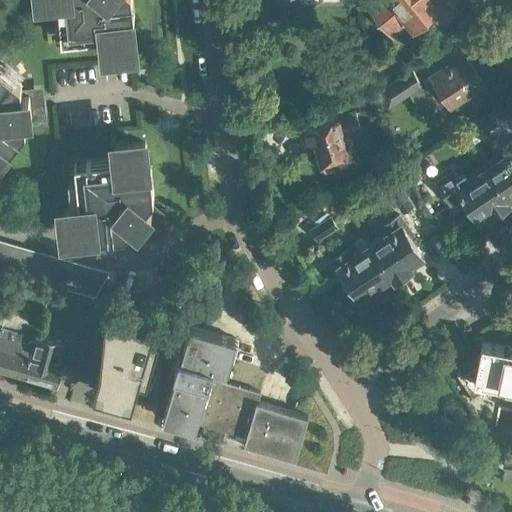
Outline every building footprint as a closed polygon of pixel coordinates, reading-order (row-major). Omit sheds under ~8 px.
[(57,0),(62,36),(62,38),(103,34),(105,45),(135,42),(132,16),(135,16),(133,0),(57,0)] [(369,0),(367,2),(379,18),(394,36),(412,22),(414,24),(440,4),(438,1),(440,0),(369,0)] [(261,1),(261,26),(282,26),(282,1),(261,1)] [(449,103),(485,80),(484,77),(485,75),(480,67),(477,67),(470,54),(452,65),(450,66),(448,63),(426,78),(434,91),(439,88),(449,103)] [(0,155),(7,147),(9,149),(26,127),(25,116),(41,114),(39,92),(23,93),(21,82),(0,64),(0,155)] [(388,107),(424,84),(412,66),(377,89),(388,107)] [(357,98),(360,111),(327,120),(328,122),(303,129),(308,146),(317,143),(325,170),(342,165),(340,159),(349,156),(343,135),(362,129),(361,125),(384,119),(377,93),(357,98)] [(499,108),(478,121),(485,132),(506,119),(499,108)] [(501,156),(487,165),(510,201),(511,199),(511,140),(497,150),(501,156)] [(146,142),(117,145),(115,145),(117,157),(75,161),(80,202),(68,204),(72,234),(97,231),(98,234),(125,231),(133,222),(145,232),(159,214),(147,204),(154,195),(151,168),(149,168),(146,142)] [(414,165),(405,171),(414,186),(423,180),(414,165)] [(511,203),(510,201),(487,165),(468,177),(465,173),(459,177),(455,170),(437,181),(451,203),(464,194),(479,218),(492,210),(494,214),(496,213),(501,214),(509,209),(509,204),(511,203)] [(404,182),(390,191),(403,212),(418,202),(404,182)] [(383,234),(371,242),(395,280),(398,279),(402,279),(409,275),(409,271),(412,269),(409,264),(423,255),(406,229),(408,227),(400,214),(379,227),(383,234)] [(318,240),(338,227),(331,216),(311,229),(318,240)] [(0,269),(1,270),(14,247),(4,242),(3,244),(0,249),(0,269)] [(391,282),(395,280),(371,242),(354,252),(350,247),(331,259),(339,272),(342,270),(353,287),(352,288),(351,290),(350,292),(351,295),(353,297),(356,298),(358,297),(377,285),(380,289),(391,282)] [(15,245),(14,247),(1,270),(13,273),(26,251),(15,245)] [(25,276),(37,254),(27,248),(26,251),(13,273),(25,276)] [(39,252),(37,254),(25,276),(36,280),(49,257),(39,252)] [(48,283),(60,261),(50,255),(49,257),(36,280),(48,283)] [(62,258),(60,261),(48,283),(59,286),(72,264),(62,258)] [(73,262),(72,264),(59,286),(71,289),(84,267),(73,262)] [(85,265),(84,267),(71,289),(83,293),(95,271),(85,265)] [(83,293),(95,296),(109,272),(108,272),(106,274),(96,268),(95,271),(83,293)] [(49,288),(44,304),(85,315),(90,300),(49,288)] [(94,388),(133,399),(135,392),(139,375),(148,378),(160,336),(151,333),(155,319),(107,306),(103,343),(102,363),(94,388)] [(258,400),(261,391),(251,388),(250,389),(221,380),(224,370),(227,371),(236,338),(191,325),(188,334),(181,356),(179,356),(174,373),(176,374),(163,418),(196,428),(199,418),(228,426),(227,430),(237,433),(238,429),(248,432),(245,441),(296,457),(308,415),(258,400)] [(0,331),(0,369),(25,376),(35,343),(36,343),(37,339),(41,328),(38,327),(34,341),(31,340),(27,343),(19,341),(21,334),(1,328),(0,331)] [(35,343),(25,376),(58,386),(59,384),(64,386),(69,368),(63,367),(66,354),(40,346),(45,329),(41,328),(37,339),(36,343),(35,343)] [(470,357),(454,367),(458,372),(473,395),(469,397),(470,399),(465,402),(473,413),(472,419),(497,424),(501,406),(511,408),(511,346),(483,341),(481,350),(471,356),(470,357)] [(13,494),(0,489),(0,511),(18,511),(21,500),(12,497),(13,494)]
